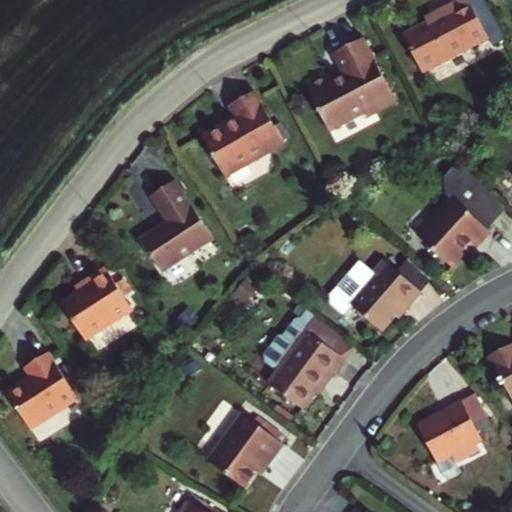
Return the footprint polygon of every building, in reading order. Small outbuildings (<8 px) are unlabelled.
[(466,0),(443,0),(432,5),(434,10),(421,15),(397,27),(415,66),(484,33),(466,0)] [(419,11),(421,15),(434,10),(432,5),(419,11)] [(329,75),(306,86),(330,130),(365,112),(367,117),(396,102),(362,39),(332,53),(344,75),(332,81),(329,75)] [(285,146),(283,141),(275,128),(254,94),(231,108),(238,122),(228,128),(226,124),(203,138),(228,181),(285,146)] [(275,128),(283,141),(288,138),(281,125),(275,128)] [(427,144),(413,153),(417,162),(432,153),(427,144)] [(214,240),(175,182),(151,196),(167,222),(140,239),(161,273),(214,240)] [(418,235),(452,265),(466,249),(474,239),(479,243),(490,227),(452,195),(418,235)] [(470,252),(479,243),(474,239),(466,249),(470,252)] [(411,304),(422,291),(399,272),(385,260),(376,271),(374,272),(377,275),(371,283),(355,270),(334,294),(335,301),(347,311),(353,303),(383,329),(394,316),(406,300),(411,304)] [(363,260),(355,270),(371,283),(377,275),(374,272),(376,271),(363,260)] [(409,260),(399,272),(422,291),(431,278),(409,260)] [(110,274),(93,284),(98,290),(84,299),(67,310),(91,347),(137,317),(110,274)] [(98,290),(93,284),(79,293),(84,299),(98,290)] [(399,319),(411,304),(406,300),(394,316),(399,319)] [(329,373),(334,377),(345,362),(306,333),(317,317),(307,310),(301,318),(296,318),(284,335),(279,335),(262,357),(262,359),(277,370),(267,383),(301,409),(312,394),(329,373)] [(511,349),(490,362),(499,379),(497,379),(501,386),(503,385),(511,401),(511,349)] [(30,376),(5,392),(27,427),(74,397),(46,351),(22,365),(30,376)] [(317,398),(334,377),(329,373),(312,394),(317,398)] [(449,413),(419,427),(437,464),(453,457),(457,465),(479,454),(476,446),(483,442),(464,402),(447,410),(449,413)] [(249,487),(259,473),(266,463),(270,466),(286,443),(243,413),(210,459),(249,487)] [(263,476),(270,466),(266,463),(259,473),(263,476)] [(208,511),(187,499),(179,511),(208,511)]
